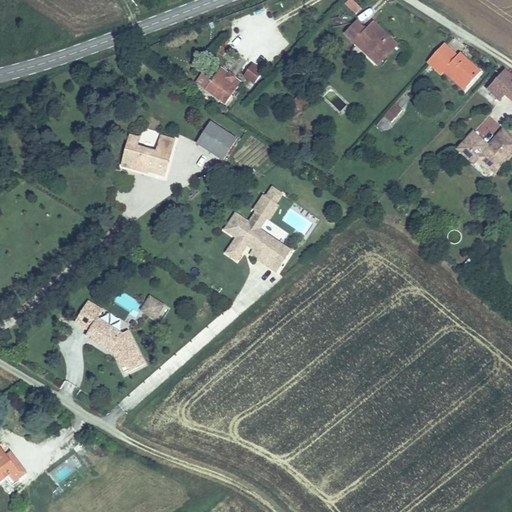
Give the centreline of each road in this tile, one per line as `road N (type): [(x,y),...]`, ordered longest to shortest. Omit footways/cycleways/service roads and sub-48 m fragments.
road 1 (secondary): [(0,75),(216,0)]
road 2 (track): [(279,511),(260,492),(116,434),(97,416)]
